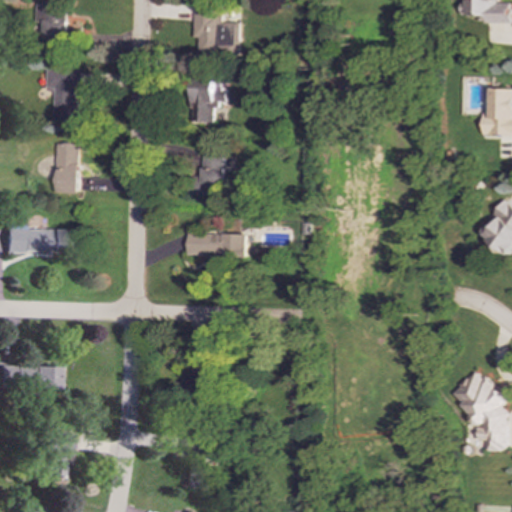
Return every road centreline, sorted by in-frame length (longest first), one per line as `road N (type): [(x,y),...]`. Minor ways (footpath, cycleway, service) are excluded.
road 1 (residential): [(113,511),(129,400),(139,0)]
road 2 (residential): [(288,320),(0,309)]
